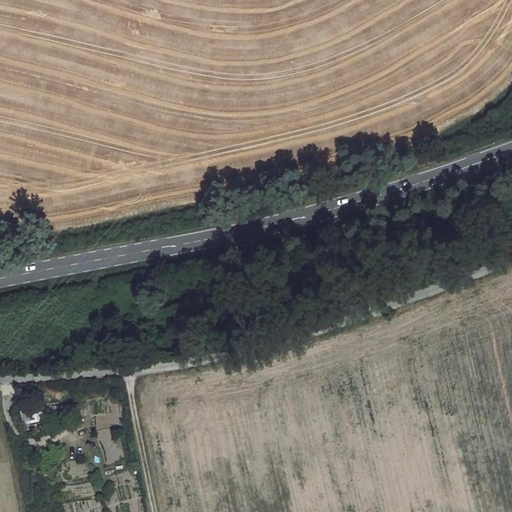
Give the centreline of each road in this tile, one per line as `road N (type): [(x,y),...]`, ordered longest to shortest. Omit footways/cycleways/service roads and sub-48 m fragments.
road 1 (unclassified): [(511,257),(238,351),(125,371),(0,379)]
road 2 (primary): [(511,151),(266,225),(0,277)]
